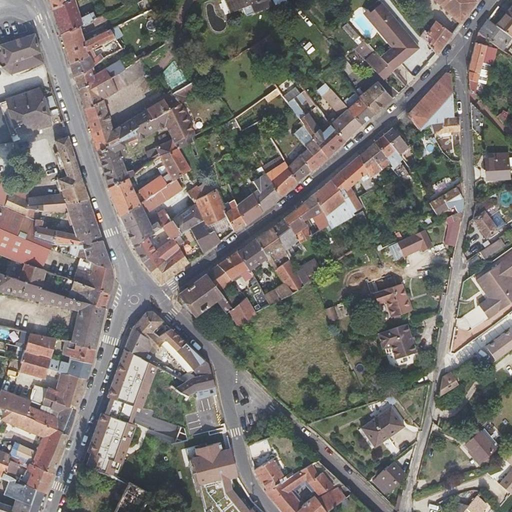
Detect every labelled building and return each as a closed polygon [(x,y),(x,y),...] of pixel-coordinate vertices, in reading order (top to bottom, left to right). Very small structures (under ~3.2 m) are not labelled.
[(67,2),(66,0),(48,0),(52,9),(67,2)] [(81,18),(75,0),(72,0),(67,2),(52,9),(60,34),(80,25),(96,17),(94,12),(81,18)] [(285,0),(226,0),(232,13),(242,9),(246,17),(267,8),(267,7),(274,5),(278,15),(287,2),(285,0)] [(434,0),(460,23),(477,1),(476,0),(434,0)] [(382,59),(392,71),(419,48),(410,36),(409,37),(405,33),(406,32),(382,3),(371,12),(395,41),(390,44),(394,49),(381,59),(382,59)] [(511,5),(496,25),(510,36),(511,37),(511,5)] [(395,41),(371,12),(370,10),(365,14),(390,44),(395,41)] [(501,48),(510,36),(496,25),(488,20),(478,33),(488,40),(501,48)] [(452,34),(436,21),(428,32),(425,30),(420,35),(436,55),(452,34)] [(347,23),(342,27),(353,39),(358,34),(347,23)] [(103,46),(116,39),(110,29),(86,41),(80,25),(60,34),(69,64),(89,53),(88,52),(101,45),(102,47),(103,46)] [(488,40),(478,33),(476,39),(487,42),(488,40)] [(40,53),(34,34),(0,44),(0,47),(2,53),(0,53),(0,65),(2,67),(40,53)] [(373,67),(382,59),(381,59),(360,36),(356,40),(360,45),(356,49),(373,67)] [(251,53),(269,42),(266,38),(248,49),(251,53)] [(116,39),(103,46),(109,56),(122,49),(116,39)] [(490,65),(492,65),(497,48),(475,42),(475,43),(469,70),(470,89),(475,94),(477,82),(485,84),(490,65)] [(98,86),(112,78),(126,70),(138,61),(134,52),(93,75),(91,66),(73,76),(83,109),(102,99),(98,86)] [(43,63),(40,53),(2,67),(12,75),(43,63)] [(104,59),(101,53),(91,58),(89,53),(69,64),(73,76),(91,66),(94,64),(104,59)] [(384,79),(392,71),(382,59),(373,67),(384,79)] [(147,73),(140,60),(138,61),(126,70),(112,78),(118,92),(147,73)] [(454,117),(451,74),(446,73),(408,114),(422,131),(430,126),(432,126),(432,125),(444,122),(444,118),(454,117)] [(118,92),(112,78),(98,86),(102,99),(118,92)] [(175,143),(195,132),(181,103),(188,101),(186,98),(199,90),(194,81),(173,94),(179,104),(160,114),(166,125),(173,139),(175,143)] [(374,115),(393,99),(377,82),(364,92),(359,96),(360,98),(374,115)] [(348,109),(343,104),(325,83),(317,90),(341,115),(335,120),(333,117),(329,121),(331,124),(345,141),(362,125),(348,109)] [(51,124),(39,89),(6,100),(7,101),(0,102),(0,144),(13,143),(11,137),(18,135),(19,136),(51,124)] [(328,157),(345,141),(331,124),(322,132),(302,105),(307,101),(311,106),(314,103),(305,91),(304,90),(287,102),(304,125),(328,157)] [(348,109),(360,98),(359,96),(355,92),(343,104),(348,109)] [(113,129),(102,99),(83,109),(96,150),(121,136),(124,135),(160,114),(179,104),(173,94),(113,129)] [(374,115),(360,98),(348,109),(362,125),(374,115)] [(481,139),(486,118),(470,102),(472,138),(481,139)] [(130,145),(166,125),(160,114),(124,135),(130,145)] [(460,131),(459,116),(454,117),(444,118),(444,122),(432,125),(432,126),(434,134),(460,131)] [(228,132),(239,126),(234,119),(224,124),(228,132)] [(328,157),(304,125),(293,133),(307,149),(288,166),(297,182),(309,173),(328,157)] [(383,136),(399,155),(409,147),(406,144),(392,128),(383,136)] [(176,145),(191,137),(196,134),(195,132),(175,143),(176,145)] [(286,143),(281,135),(273,141),(277,149),(286,143)] [(127,156),(124,148),(126,147),(121,136),(96,150),(107,188),(129,177),(129,176),(144,166),(142,163),(133,169),(133,170),(127,171),(122,158),(127,156)] [(399,155),(383,136),(375,143),(391,163),(392,167),(401,182),(402,183),(411,178),(400,161),(402,159),(399,155)] [(88,199),(67,137),(54,141),(58,152),(54,153),(61,173),(65,172),(67,176),(62,178),(58,179),(63,195),(29,198),(29,186),(4,180),(0,188),(0,204),(5,207),(26,216),(28,209),(43,211),(43,204),(66,203),(88,199)] [(173,139),(146,151),(151,161),(160,156),(179,149),(193,141),(191,137),(176,145),(175,143),(173,139)] [(371,178),(391,163),(375,143),(360,155),(368,172),(371,178)] [(191,169),(179,149),(160,156),(169,173),(163,177),(162,176),(139,191),(145,200),(177,179),(191,169)] [(508,178),(507,154),(494,155),(494,157),(485,157),(487,180),(508,178)] [(297,182),(288,166),(285,161),(281,155),(262,166),(266,173),(281,197),(297,182)] [(353,213),(362,207),(350,187),(368,172),(360,155),(331,180),(313,194),(329,225),(331,229),(354,216),(353,213)] [(262,166),(254,171),(258,178),(266,173),(262,166)] [(281,197),(266,173),(258,178),(253,181),(258,189),(251,193),(262,213),(281,197)] [(141,202),(129,177),(107,188),(119,216),(141,202)] [(124,228),(132,245),(171,218),(195,201),(202,196),(197,186),(196,185),(171,204),(174,208),(166,213),(164,209),(146,220),(144,215),(184,189),(177,179),(145,200),(141,202),(119,216),(124,228)] [(202,196),(213,191),(206,182),(197,186),(202,196)] [(464,210),(462,182),(429,203),(437,216),(447,209),(454,205),(458,213),(464,210)] [(234,231),(223,206),(216,189),(213,191),(202,196),(195,201),(205,219),(212,215),(216,222),(213,224),(222,238),(234,231)] [(262,213),(251,193),(237,204),(244,223),(245,225),(262,213)] [(304,222),(312,217),(320,230),(329,225),(313,194),(283,219),(298,241),(300,244),(313,235),(304,222)] [(498,230),(489,217),(498,210),(488,196),(476,204),(472,219),(486,238),(498,230)] [(100,236),(88,199),(66,203),(43,204),(43,211),(57,209),(66,206),(75,234),(41,227),(43,221),(35,220),(34,238),(52,244),(69,247),(83,249),(102,241),(100,236)] [(244,223),(237,204),(234,199),(223,206),(234,231),(244,223)] [(177,251),(150,272),(161,284),(166,280),(173,274),(189,262),(203,253),(221,241),(220,240),(214,230),(212,231),(203,221),(205,219),(195,201),(171,218),(181,233),(171,240),(177,251)] [(52,244),(34,238),(35,220),(26,216),(5,207),(0,204),(0,253),(24,263),(41,270),(52,244)] [(452,215),(454,222),(461,222),(464,210),(458,213),(452,215)] [(362,213),(355,216),(363,233),(369,230),(362,213)] [(177,251),(171,240),(181,233),(171,218),(132,245),(142,262),(150,272),(177,251)] [(298,241),(283,219),(272,228),(285,251),(298,241)] [(456,248),(461,222),(454,222),(452,222),(447,246),(456,248)] [(285,251),(272,228),(256,239),(271,256),(272,258),(274,263),(275,263),(278,267),(290,259),(285,251)] [(425,228),(398,240),(404,254),(422,246),(423,249),(433,245),(425,228)] [(484,259),(505,245),(500,238),(479,252),(484,259)] [(250,271),(268,258),(256,239),(237,252),(250,271)] [(271,256),(256,239),(268,258),(272,265),(274,263),(272,258),(271,256)] [(93,263),(111,269),(109,263),(105,250),(102,241),(83,249),(69,247),(69,254),(81,258),(93,263)] [(250,271),(237,252),(218,265),(231,280),(240,274),(245,282),(254,276),(250,271)] [(511,254),(476,280),(482,289),(484,288),(486,291),(485,292),(489,298),(479,305),(488,318),(511,301),(511,278),(511,277),(511,275),(511,254)] [(91,272),(93,263),(81,258),(77,268),(91,272)] [(308,275),(320,269),(314,258),(301,266),(302,269),(296,272),(303,286),(312,281),(308,275)] [(296,272),(290,259),(278,267),(286,282),(264,295),(270,305),(303,286),(296,272)] [(42,287),(46,271),(41,270),(24,263),(19,280),(42,287)] [(109,294),(112,278),(111,269),(93,263),(91,272),(77,268),(73,281),(109,294)] [(231,280),(218,265),(206,274),(232,309),(240,302),(227,285),(233,281),(232,281),(231,280)] [(104,308),(67,297),(54,293),(41,289),(42,287),(19,280),(0,273),(0,291),(78,310),(71,341),(76,342),(75,344),(95,348),(104,308)] [(232,309),(206,274),(204,275),(205,275),(179,294),(184,302),(194,315),(198,312),(200,315),(204,311),(202,308),(215,299),(227,315),(230,312),(229,311),(232,309)] [(109,294),(73,281),(66,278),(63,287),(69,289),(67,297),(104,308),(109,294)] [(411,311),(402,283),(373,293),(377,304),(386,302),(391,317),(411,311)] [(259,318),(256,312),(246,297),(240,302),(232,309),(229,311),(230,312),(240,328),(259,318)] [(464,315),(472,327),(484,320),(477,307),(464,315)] [(153,331),(162,321),(152,312),(146,312),(131,328),(151,340),(158,336),(153,331)] [(416,352),(406,323),(377,333),(382,349),(391,347),(394,359),(416,352)] [(161,344),(164,341),(158,336),(151,340),(131,328),(123,349),(145,358),(148,352),(153,354),(156,350),(161,344)] [(170,329),(170,328),(158,336),(164,341),(176,351),(185,342),(170,329)] [(51,357),(57,338),(25,331),(24,337),(28,338),(25,349),(51,357)] [(222,338),(217,331),(209,336),(215,342),(222,338)] [(92,361),(95,348),(75,344),(76,342),(71,341),(64,340),(63,347),(63,354),(69,356),(68,362),(89,368),(92,361)] [(192,370),(176,351),(164,341),(161,344),(187,372),(179,377),(185,381),(192,377),(197,376),(192,370)] [(208,364),(185,342),(176,351),(192,370),(197,376),(210,373),(208,364)] [(48,369),(51,357),(25,349),(21,362),(48,369)] [(145,358),(123,349),(106,397),(110,398),(105,414),(101,413),(87,451),(90,453),(86,465),(112,475),(116,462),(121,463),(130,439),(125,438),(130,424),(126,422),(131,409),(129,408),(130,405),(136,407),(139,398),(144,400),(153,374),(147,372),(151,362),(144,359),(145,358)] [(86,379),(89,368),(68,362),(61,360),(59,372),(60,372),(86,379)] [(45,379),(48,369),(21,362),(19,371),(45,379)] [(76,409),(86,379),(60,372),(58,379),(61,382),(62,383),(59,390),(47,388),(34,384),(29,399),(11,393),(14,385),(3,380),(0,389),(0,407),(4,409),(24,417),(29,405),(31,401),(42,405),(44,397),(75,409),(76,409)] [(441,378),(438,396),(458,383),(450,372),(441,378)] [(215,387),(210,373),(197,376),(192,377),(185,381),(175,387),(188,396),(196,391),(202,390),(215,387)] [(217,393),(215,387),(202,390),(205,398),(214,395),(217,393)] [(200,415),(218,411),(214,395),(205,398),(183,403),(186,419),(185,419),(187,425),(202,422),(200,415)] [(70,424),(75,409),(44,397),(42,405),(53,410),(51,415),(29,405),(24,417),(66,435),(70,424)] [(374,447),(404,426),(390,406),(360,427),(374,447)] [(53,474),(66,435),(24,417),(4,409),(0,407),(0,419),(42,437),(46,439),(40,453),(36,451),(15,442),(10,454),(0,449),(0,461),(7,464),(9,460),(17,463),(20,458),(31,464),(53,474)] [(276,427),(273,419),(265,421),(268,430),(276,427)] [(496,448),(480,430),(465,444),(469,449),(480,462),(496,448)] [(40,453),(46,439),(42,437),(36,451),(40,453)] [(272,451),(266,437),(247,444),(251,459),(272,451)] [(238,477),(231,449),(222,452),(220,443),(202,448),(201,446),(185,450),(187,458),(192,457),(201,495),(206,494),(209,508),(212,511),(255,511),(252,508),(249,511),(232,489),(230,480),(238,477)] [(480,462),(469,449),(467,452),(477,464),(480,462)] [(285,479),(272,458),(254,469),(266,490),(285,479)] [(46,493),(53,474),(31,464),(29,469),(17,463),(9,460),(7,464),(4,473),(14,477),(13,480),(46,493)] [(38,511),(46,493),(13,480),(14,477),(4,473),(7,464),(0,461),(0,477),(9,481),(4,494),(16,499),(13,507),(0,502),(0,511),(38,511)] [(396,483),(405,474),(394,462),(384,471),(383,469),(371,480),(384,494),(388,489),(391,492),(397,485),(396,483)] [(293,493),(307,482),(318,495),(332,484),(322,472),(318,475),(312,463),(285,479),(266,490),(282,511),(293,511),(303,504),(293,493)] [(139,511),(150,494),(129,482),(113,511),(139,511)] [(346,497),(338,486),(316,499),(328,511),(336,505),(346,497)] [(396,511),(397,511),(403,493),(399,492),(393,509),(396,511)] [(327,511),(328,511),(316,499),(313,495),(303,504),(293,511),(327,511)] [(469,505),(466,508),(470,511),(481,511),(487,505),(477,496),(469,505)] [(466,508),(469,505),(453,501),(451,508),(464,511),(466,508)]
